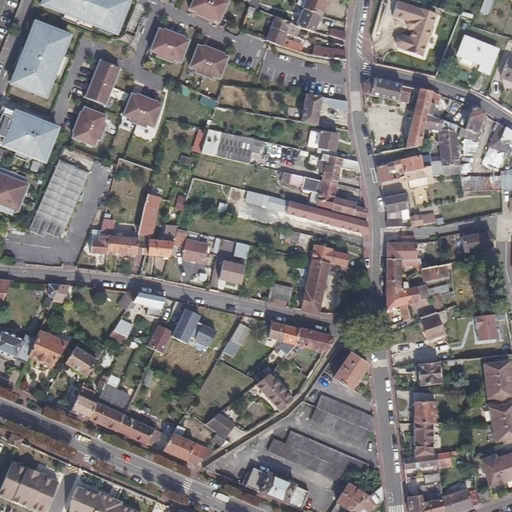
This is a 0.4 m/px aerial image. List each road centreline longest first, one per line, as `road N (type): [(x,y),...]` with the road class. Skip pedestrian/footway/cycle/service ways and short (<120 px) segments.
road 1 (residential): [(0,271),(101,277),(341,330),(376,326)]
road 2 (secondary): [(0,408),(240,511)]
road 3 (residential): [(511,291),(502,221),(375,237)]
road 4 (residential): [(398,511),(376,326)]
road 5 (residential): [(375,237),(353,66)]
road 6 (residential): [(353,66),(435,84),(511,121)]
